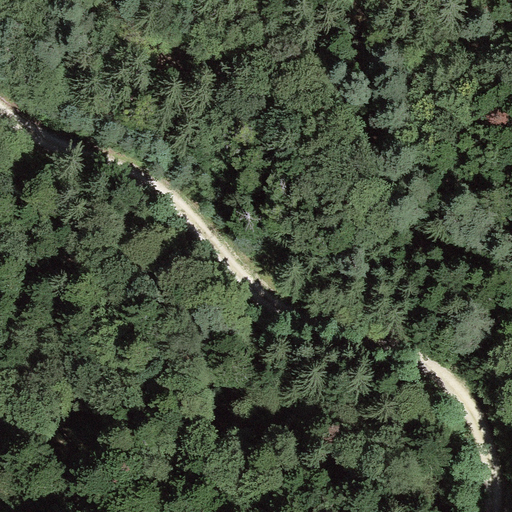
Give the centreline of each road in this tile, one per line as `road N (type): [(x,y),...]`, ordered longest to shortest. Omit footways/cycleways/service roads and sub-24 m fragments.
road 1 (track): [(488,511),(477,435),(436,372),(400,352),(306,325),(255,289),(164,194),(29,131),(0,105)]
road 2 (track): [(238,0),(400,220),(427,245),(511,293)]
